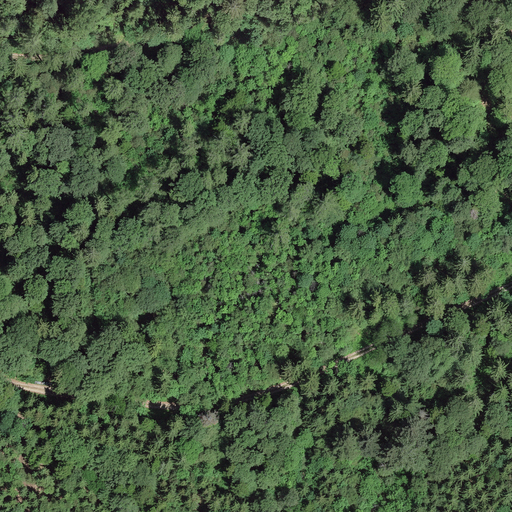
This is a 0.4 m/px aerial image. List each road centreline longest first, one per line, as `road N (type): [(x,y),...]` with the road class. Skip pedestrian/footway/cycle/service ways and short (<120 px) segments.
road 1 (track): [(0,371),(81,397),(241,388),(511,270)]
road 2 (track): [(0,57),(82,55),(159,29),(211,0)]
road 3 (track): [(269,511),(81,397)]
